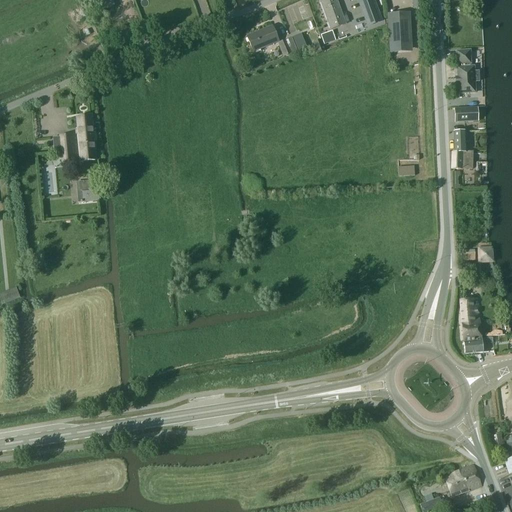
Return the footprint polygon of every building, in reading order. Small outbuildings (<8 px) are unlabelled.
[(331,30),(345,25),(335,0),(327,0),(321,2),(331,30)] [(373,0),(357,0),(367,27),(381,22),(373,0)] [(412,0),(413,9),(417,9),(417,18),(423,17),(422,0),(412,0)] [(411,42),(410,13),(388,14),(389,43),(411,42)] [(353,33),(365,30),(361,15),(349,18),(353,33)] [(272,27),(247,37),(253,53),(278,42),(272,27)] [(332,32),(320,36),(324,46),(336,41),(332,32)] [(300,35),(293,38),(298,51),(306,48),(300,35)] [(278,44),(283,58),(292,54),(286,40),(278,44)] [(313,43),(317,55),(325,52),(321,40),(313,43)] [(469,52),(456,52),(457,65),(458,65),(458,68),(457,68),(458,94),(475,93),(474,83),(479,82),(478,72),(474,72),(473,67),(469,68),(469,64),(470,64),(469,52)] [(477,107),(450,109),(451,124),(478,122),(477,107)] [(90,117),(76,118),(81,163),(95,161),(90,117)] [(454,153),(451,153),(451,170),(463,170),(472,170),(472,153),(465,153),(465,132),(453,132),(454,153)] [(62,164),(73,163),(70,135),(59,136),(61,149),(54,149),(54,154),(61,154),(62,164)] [(414,167),(398,168),(398,177),(414,176),(414,167)] [(81,183),(83,203),(99,201),(97,181),(81,183)] [(16,288),(0,293),(0,300),(2,306),(20,299),(16,288)] [(460,301),(464,344),(477,342),(476,340),(481,340),(478,299),(460,301)] [(464,344),(464,345),(465,355),(482,354),(481,345),(493,344),(492,339),(481,340),(476,340),(477,342),(464,344)] [(461,471),(469,492),(481,487),(473,466),(461,471)] [(469,492),(461,471),(444,477),(451,499),(469,492)] [(440,499),(420,505),(422,511),(433,511),(443,509),(440,499)]
